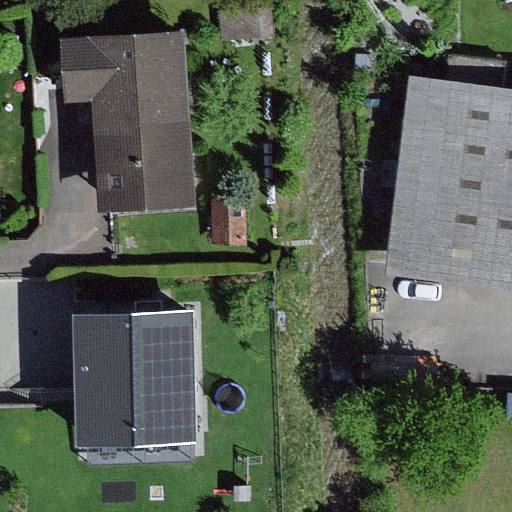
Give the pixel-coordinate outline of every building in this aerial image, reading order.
[(274,3),(220,9),(223,40),(277,35),(274,3)] [(69,31),(73,97),(99,95),(107,205),(202,198),(190,23),(69,31)] [(486,55),(432,50),(430,68),(484,73),(486,55)] [(511,79),(414,69),(392,267),(511,280),(511,79)] [(248,198),(214,199),(215,242),(250,241),(248,198)] [(83,304),(85,435),(91,435),(195,434),(204,434),(202,302),(83,304)] [(9,399),(83,400),(83,333),(10,332),(9,399)] [(195,434),(91,435),(91,461),(195,460),(195,434)]
